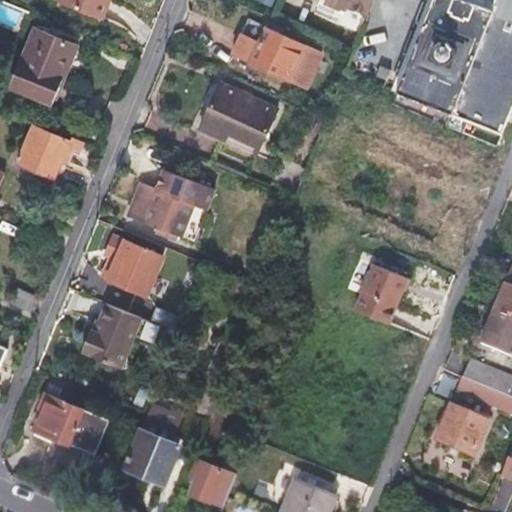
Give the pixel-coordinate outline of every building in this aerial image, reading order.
[(100,20),(108,0),(58,0),(58,2),(100,20)] [(322,0),(322,2),(327,4),(329,2),(351,11),(353,6),(372,15),(377,0),(322,0)] [(511,0),(493,0),(487,17),(446,0),(436,0),(397,103),(501,141),(511,110),(511,0)] [(313,86),(326,53),(251,21),(237,54),(313,86)] [(10,88),(51,104),(74,46),(33,30),(10,88)] [(278,109),(219,83),(197,135),(257,159),(278,109)] [(17,126),(20,117),(11,114),(7,123),(17,126)] [(86,144),(72,138),(70,144),(31,128),(16,166),(55,182),(62,163),(75,169),(86,144)] [(135,202),(151,208),(145,224),(159,229),(157,235),(176,242),(178,237),(181,238),(193,206),(207,211),(213,192),(164,174),(157,192),(141,186),(135,202)] [(151,208),(135,202),(129,218),(145,224),(151,208)] [(22,243),(50,255),(57,240),(28,229),(22,243)] [(119,245),(104,281),(144,298),(158,261),(119,245)] [(357,313),(390,327),(410,280),(376,267),(357,313)] [(511,269),(510,269),(492,315),(511,322),(511,269)] [(253,304),(258,294),(239,285),(234,296),(253,304)] [(14,306),(36,316),(43,300),(21,290),(14,306)] [(120,371),(140,320),(105,306),(94,334),(90,333),(82,354),(86,355),(85,357),(120,371)] [(147,323),(174,334),(180,319),(153,309),(147,323)] [(511,322),(492,315),(480,344),(511,355),(511,322)] [(190,411),(179,438),(181,439),(196,445),(211,406),(236,347),(218,339),(190,411)] [(460,377),(484,387),(490,373),(454,358),(448,372),(460,377)] [(511,398),(484,387),(460,377),(454,396),(511,419),(511,398)] [(109,422),(42,395),(33,416),(38,418),(33,431),(95,456),(109,422)] [(146,424),(179,438),(190,411),(156,397),(145,424),(146,424)] [(211,406),(196,445),(209,450),(225,411),(211,406)] [(449,406),(434,442),(475,458),(489,422),(449,406)] [(179,438),(146,424),(128,467),(164,482),(181,439),(179,438)] [(204,463),(209,450),(196,445),(182,478),(188,481),(190,476),(196,460),(204,463)] [(204,463),(196,460),(190,476),(196,478),(190,494),(225,509),(244,461),(228,455),(222,471),(204,463)] [(282,511),(328,511),(335,495),(296,479),(282,511)]
